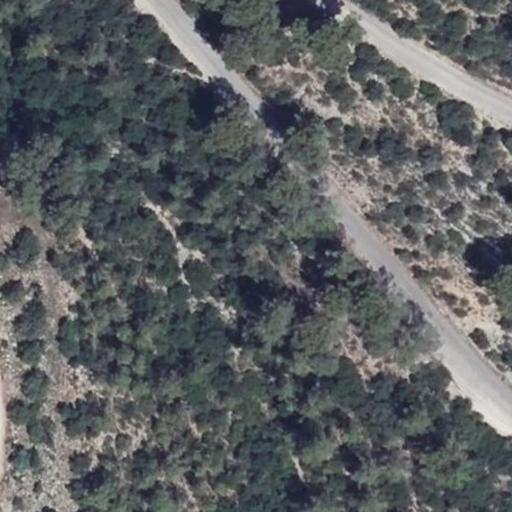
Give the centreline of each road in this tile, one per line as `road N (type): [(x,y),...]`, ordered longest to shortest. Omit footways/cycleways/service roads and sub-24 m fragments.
road 1 (unclassified): [(511,406),(158,0)]
road 2 (unclassified): [(334,0),(511,109)]
